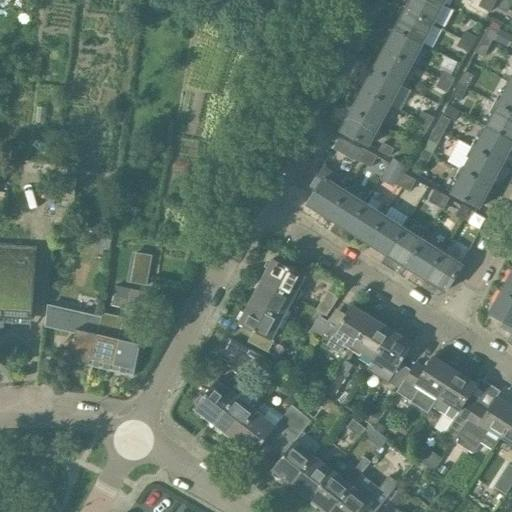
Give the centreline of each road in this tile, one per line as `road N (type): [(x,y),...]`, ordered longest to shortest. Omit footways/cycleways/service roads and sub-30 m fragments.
road 1 (residential): [(133,438),(256,205)]
road 2 (residential): [(256,205),(365,0)]
road 3 (residential): [(448,327),(256,205)]
road 4 (residential): [(0,416),(76,416),(133,438)]
road 5 (residential): [(448,327),(511,206)]
road 6 (residential): [(244,511),(133,438)]
